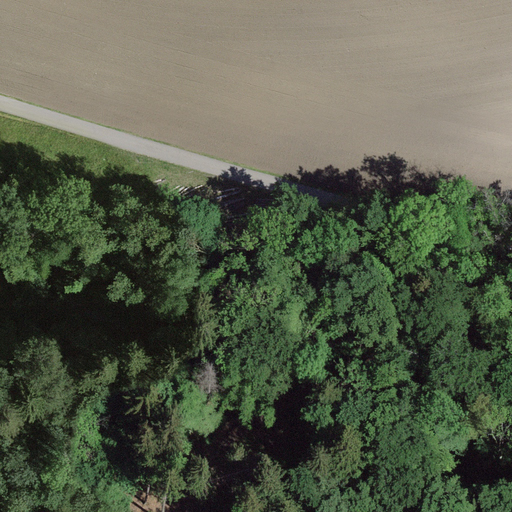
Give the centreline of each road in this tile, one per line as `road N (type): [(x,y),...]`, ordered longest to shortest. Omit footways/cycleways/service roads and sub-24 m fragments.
road 1 (unclassified): [(0,98),(280,185),(511,240)]
road 2 (track): [(511,294),(264,415)]
